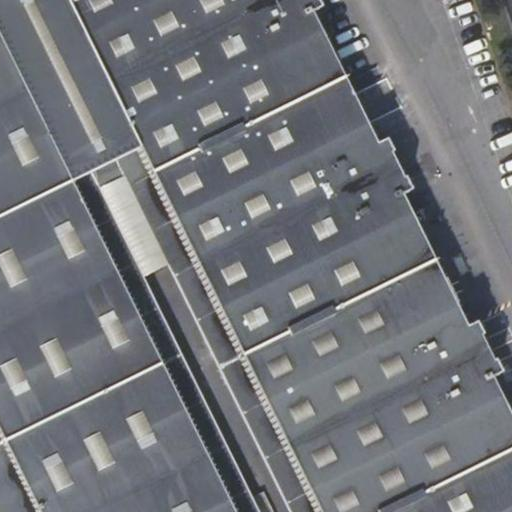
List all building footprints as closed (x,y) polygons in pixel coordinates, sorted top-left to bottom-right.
[(228,511),(69,186),(78,182),(98,172),(121,160),(136,153),(313,511),(511,511),(511,454),(478,386),(488,381),(497,377),(472,325),(462,329),(452,334),(387,204),(398,199),(407,194),(382,143),(373,147),(361,153),(298,22),(308,17),(318,12),(311,0),(0,0),(0,403),(51,509),(52,511),(228,511)] [(361,153),(373,147),(308,17),(298,22),(361,153)] [(313,511),(136,153),(121,160),(294,511),(313,511)] [(239,511),(78,182),(69,186),(228,511),(239,511)] [(452,334),(462,329),(398,199),(387,204),(452,334)] [(511,454),(511,429),(488,381),(478,386),(511,454)] [(0,509),(1,511),(52,511),(51,509),(0,403),(0,509)]
